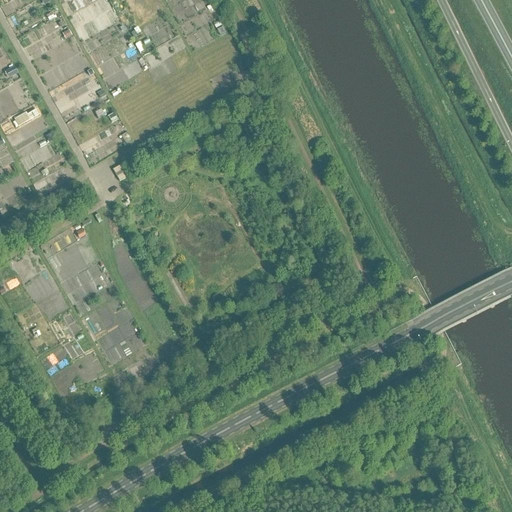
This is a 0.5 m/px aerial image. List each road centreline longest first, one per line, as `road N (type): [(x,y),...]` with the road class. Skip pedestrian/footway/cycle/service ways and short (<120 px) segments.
road 1 (primary): [(83,511),(511,282)]
road 2 (trunk): [(436,0),(511,146)]
